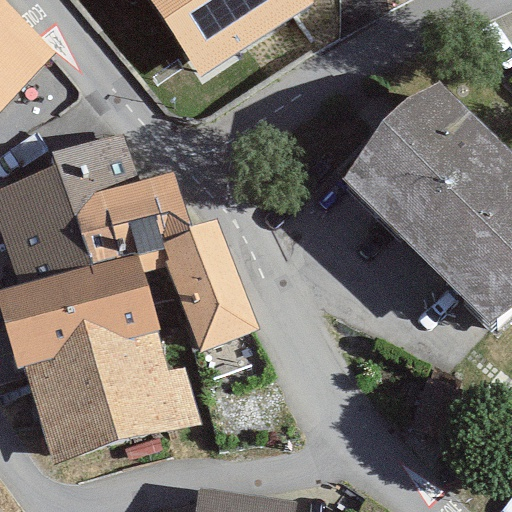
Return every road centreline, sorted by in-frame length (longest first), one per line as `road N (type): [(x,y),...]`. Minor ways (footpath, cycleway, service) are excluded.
road 1 (residential): [(0,445),(57,503),(129,499),(355,444)]
road 2 (residential): [(355,444),(330,417),(211,158)]
road 3 (residential): [(473,0),(211,158)]
road 4 (residential): [(0,181),(53,100),(114,73)]
road 5 (residential): [(211,158),(114,73)]
